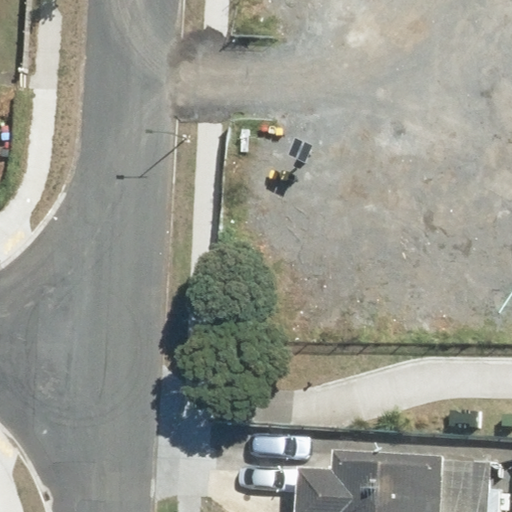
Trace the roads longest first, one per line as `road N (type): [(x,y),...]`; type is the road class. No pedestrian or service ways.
road 1 (residential): [(129,0),(101,352)]
road 2 (residential): [(101,352),(93,511)]
